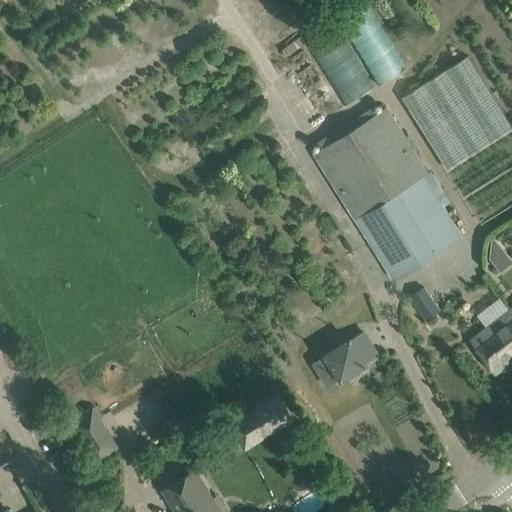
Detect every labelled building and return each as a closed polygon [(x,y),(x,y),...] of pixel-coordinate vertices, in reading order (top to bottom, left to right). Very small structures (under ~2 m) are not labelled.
[(377,85),(405,68),(364,2),(337,19),(377,85)] [(282,50),(287,57),(319,37),(314,30),(282,50)] [(343,107),(373,87),(338,30),(307,50),(343,107)] [(511,130),(511,126),(468,56),(402,98),(449,171),(511,130)] [(429,174),(387,106),(312,154),(392,280),(463,236),(425,176),(429,174)] [(409,297),(417,308),(431,298),(424,287),(409,297)] [(511,307),(470,339),(495,374),(511,362),(511,307)] [(362,331),(315,361),(329,385),(377,355),(362,331)] [(259,432),(290,413),(277,393),(247,412),(259,432)] [(96,464),(119,450),(92,405),(69,419),(96,464)] [(0,463),(0,484),(12,510),(28,502),(8,460),(0,463)] [(222,511),(195,468),(179,478),(176,474),(168,479),(170,484),(162,489),(176,511),(222,511)]
